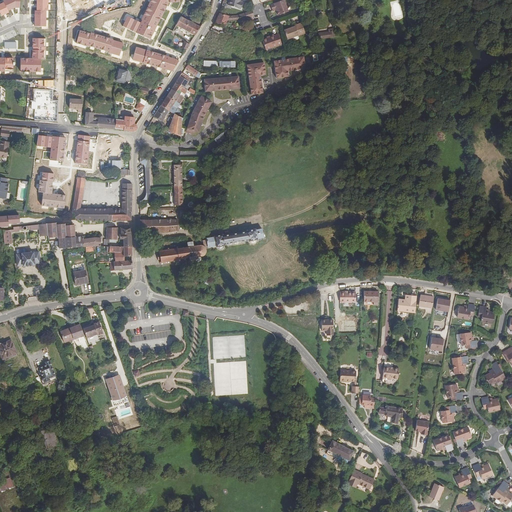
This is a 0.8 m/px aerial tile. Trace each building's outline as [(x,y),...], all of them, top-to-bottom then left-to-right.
[(240,0),(229,0),(228,5),(239,9),(242,2),(240,2),(240,0)] [(283,1),(280,2),(270,5),(272,12),(276,10),(278,16),(288,12),(284,1),(283,1)] [(254,17),(251,11),(237,16),(235,16),(229,16),(219,13),(214,24),(225,28),(228,20),(231,21),(236,21),(240,20),(240,21),(250,19),(250,21),(252,21),(254,21),(254,17)] [(130,30),(133,21),(123,17),(120,26),(130,30)] [(200,27),(181,17),(176,26),(195,36),(200,27)] [(304,32),(301,25),(301,23),(294,26),(294,27),(291,28),(284,31),(287,40),(288,40),(297,36),(305,33),(304,32)] [(269,37),(262,39),(265,49),(281,43),(277,34),(273,35),(273,34),(268,36),(269,37)] [(297,36),(288,40),(289,44),(292,44),(298,42),(299,40),(297,36)] [(304,57),(274,61),(276,79),(290,77),(289,72),(306,69),(304,57)] [(264,63),(247,66),(251,96),(263,94),(261,76),(266,75),(264,63)] [(199,79),(201,74),(188,65),(185,69),(199,79)] [(127,70),(119,68),(116,81),(124,83),(127,70)] [(171,89),(180,95),(184,89),(188,82),(188,81),(190,78),(182,73),(175,83),(171,89)] [(238,88),(238,76),(204,78),(204,90),(238,88)] [(180,95),(171,89),(167,96),(175,101),(180,95)] [(210,101),(199,95),(192,110),(187,129),(198,132),(202,116),(210,101)] [(172,106),(175,101),(167,96),(160,106),(169,111),(172,106)] [(141,114),(144,115),(151,105),(141,98),(136,109),(141,112),(142,112),(141,114)] [(82,100),(70,99),(69,108),(78,108),(78,112),(81,113),(82,100)] [(162,121),(167,114),(169,111),(160,106),(154,116),(162,121)] [(116,120),(116,119),(110,118),(110,119),(92,117),(93,113),(85,112),(85,117),(84,125),(115,129),(116,120)] [(174,114),(173,117),(168,131),(181,136),(182,121),(182,119),(174,114)] [(116,120),(115,129),(133,131),(134,131),(136,130),(137,128),(137,127),(134,124),(135,118),(125,117),(121,117),(120,118),(119,120),(116,120)] [(11,132),(5,131),(2,131),(1,136),(2,136),(2,142),(0,143),(0,144),(1,145),(1,147),(0,147),(0,158),(2,158),(3,159),(5,159),(6,158),(7,158),(9,152),(7,152),(8,148),(9,148),(10,142),(8,142),(9,137),(10,137),(11,132)] [(145,168),(149,168),(149,157),(140,157),(140,162),(141,163),(143,164),(144,165),(145,168)] [(174,186),(182,186),(182,165),(173,165),(174,186)] [(130,221),(131,206),(131,205),(132,189),(130,189),(130,184),(122,184),(122,209),(104,208),(80,207),(85,173),(78,172),(71,219),(78,220),(130,221)] [(183,205),(182,186),(174,186),(174,205),(183,205)] [(150,195),(145,195),(144,198),(142,200),(141,201),(140,201),(140,207),(150,207),(150,206),(150,195)] [(151,220),(150,233),(166,233),(179,230),(178,219),(151,220)] [(150,233),(151,220),(150,220),(140,220),(140,233),(150,233)] [(57,222),(46,224),(39,225),(39,229),(40,236),(47,236),(48,238),(57,238),(57,239),(58,239),(59,249),(84,247),(84,246),(84,239),(83,237),(75,237),(75,224),(66,225),(66,223),(57,224),(57,222)] [(30,230),(39,229),(39,225),(13,227),(13,230),(3,231),(4,244),(12,243),(11,232),(19,231),(19,229),(22,229),(24,230),(25,230),(26,230),(27,228),(30,228),(30,230)] [(109,246),(115,246),(115,240),(117,240),(117,228),(107,228),(106,239),(108,239),(108,246),(109,246)] [(123,247),(131,247),(131,228),(121,228),(121,234),(123,234),(123,247)] [(203,246),(205,248),(215,246),(216,247),(217,247),(217,248),(218,249),(220,249),(221,249),(223,249),(223,247),(224,246),(225,246),(224,244),(248,240),(248,242),(250,242),(250,243),(252,243),(253,243),(255,243),(256,242),(256,240),(257,240),(257,239),(263,238),(262,229),(256,230),(255,228),(246,230),(246,231),(223,236),(223,234),(214,236),(214,237),(206,238),(206,240),(202,241),(203,246)] [(89,246),(100,246),(101,238),(94,238),(89,238),(89,246)] [(159,254),(160,260),(160,262),(159,262),(160,263),(161,263),(161,264),(162,264),(162,263),(167,262),(167,264),(169,263),(168,262),(173,261),(173,263),(175,263),(174,261),(179,261),(179,262),(180,262),(180,260),(184,259),(185,261),(186,261),(186,259),(190,259),(190,263),(196,262),(196,257),(202,256),(204,255),(205,254),(206,252),(206,250),(205,248),(203,246),(202,245),(200,245),(194,246),(194,241),(187,242),(188,247),(184,248),(184,246),(183,246),(183,248),(178,248),(178,247),(177,247),(177,248),(173,249),(172,247),(171,247),(171,249),(167,249),(167,248),(165,248),(165,250),(160,250),(160,249),(158,249),(159,251),(158,251),(158,252),(159,252),(159,254)] [(132,256),(131,247),(123,247),(121,247),(115,246),(109,246),(109,252),(114,252),(123,253),(123,256),(132,256)] [(38,252),(17,254),(18,266),(23,266),(35,265),(35,264),(39,264),(38,252)] [(123,253),(114,252),(114,261),(132,261),(132,256),(123,256),(123,253)] [(132,268),(132,261),(114,261),(110,262),(111,271),(132,268)] [(79,283),(87,282),(85,270),(73,272),(76,285),(79,284),(79,283)] [(364,291),(364,302),(374,302),(374,305),(378,305),(378,292),(364,291)] [(408,300),(405,300),(398,299),(396,311),(415,312),(416,296),(409,295),(408,300)] [(432,308),(434,297),(420,295),(419,306),(432,308)] [(450,299),(437,297),(435,309),(448,312),(450,299)] [(469,312),(473,313),(475,304),(468,303),(467,305),(467,308),(464,308),(464,307),(459,306),(457,316),(468,318),(469,314),(469,312)] [(482,314),(482,317),(481,321),(493,323),(495,312),(489,312),(486,312),(486,309),(487,306),(480,305),(479,314),(482,314)] [(329,330),(329,335),(333,334),(333,319),(323,319),(323,329),(327,330),(328,330),(329,330)] [(94,325),(84,329),(89,345),(100,341),(98,336),(103,333),(99,322),(94,324),(94,325)] [(84,335),(80,325),(61,332),(64,342),(84,335)] [(471,344),(472,347),(480,346),(479,339),(477,339),(475,339),(475,336),(474,331),(462,332),(462,334),(463,341),(464,345),(469,344),(471,344)] [(443,339),(431,336),(429,349),(441,351),(443,339)] [(0,352),(3,359),(16,354),(11,342),(4,345),(3,344),(2,344),(1,343),(0,343),(0,352)] [(511,351),(510,352),(508,349),(502,352),(507,361),(509,360),(511,365),(511,364),(511,349),(511,351)] [(463,364),(465,363),(468,363),(466,356),(464,357),(455,358),(451,359),(454,374),(464,372),(464,367),(463,364)] [(56,379),(50,361),(46,363),(46,365),(39,368),(42,378),(41,379),(42,380),(43,384),(56,379)] [(485,378),(486,380),(488,385),(494,382),(495,383),(504,378),(496,362),(490,365),(491,369),(493,372),(490,374),(489,372),(489,373),(483,376),(485,378)] [(388,368),(387,378),(389,380),(391,380),(393,379),(399,380),(400,368),(393,367),(393,369),(388,368)] [(351,381),(351,371),(341,370),(340,382),(346,383),(346,381),(349,381),(351,381)] [(23,380),(33,376),(31,371),(18,376),(22,384),(24,383),(23,380)] [(107,381),(114,400),(126,396),(119,377),(107,381)] [(456,390),(456,389),(455,384),(447,385),(448,396),(451,396),(454,396),(455,400),(462,399),(461,392),(458,392),(456,392),(455,390),(456,390)] [(370,407),(370,409),(375,409),(375,399),(372,399),(372,397),(363,396),(363,398),(363,405),(363,406),(365,406),(370,407)] [(485,409),(485,411),(485,415),(497,414),(497,404),(491,404),(491,405),(488,405),(488,402),(488,400),(481,400),(481,409),(485,409)] [(452,412),(454,412),(457,411),(456,405),(447,406),(448,409),(445,410),(442,410),(443,422),(454,421),(453,415),(452,415),(452,412)] [(399,414),(401,414),(402,408),(393,407),(393,408),(386,407),(385,407),(384,413),(385,413),(385,415),(392,416),(391,422),(398,423),(398,417),(399,414)] [(426,435),(429,422),(417,420),(415,431),(421,432),(421,434),(426,435)] [(47,449),(59,444),(51,426),(39,432),(47,449)] [(463,439),(466,438),(472,436),(469,426),(453,432),(455,438),(456,441),(458,446),(465,444),(464,441),(463,439)] [(453,446),(451,441),(449,435),(433,440),(437,450),(443,448),(446,447),(446,449),(447,452),(454,449),(453,446)] [(348,460),(353,451),(332,440),(328,449),(348,460)] [(479,472),(480,474),(482,478),(493,473),(489,463),(484,465),(483,466),(484,466),(481,467),(480,465),(479,463),(473,465),(476,473),(479,472)] [(468,476),(471,475),(468,467),(461,470),(462,472),(463,475),(461,476),(460,475),(455,477),(459,487),(470,482),(469,478),(468,476)] [(373,479),(362,474),(362,473),(354,470),(349,482),(357,485),(357,483),(369,489),(373,479)] [(0,482),(0,491),(0,492),(13,486),(10,478),(0,482)] [(504,490),(506,488),(508,484),(503,480),(492,495),(501,501),(502,500),(507,504),(511,497),(511,494),(508,492),(508,491),(507,493),(504,490)] [(442,487),(433,484),(428,497),(436,501),(442,487)]
